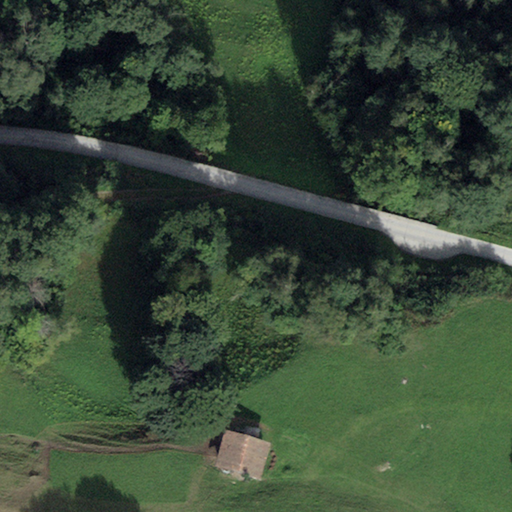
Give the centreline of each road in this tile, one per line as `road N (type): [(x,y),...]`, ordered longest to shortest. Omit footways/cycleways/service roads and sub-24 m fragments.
road 1 (unclassified): [(0,136),(239,180),(511,259)]
road 2 (track): [(239,180),(0,200)]
